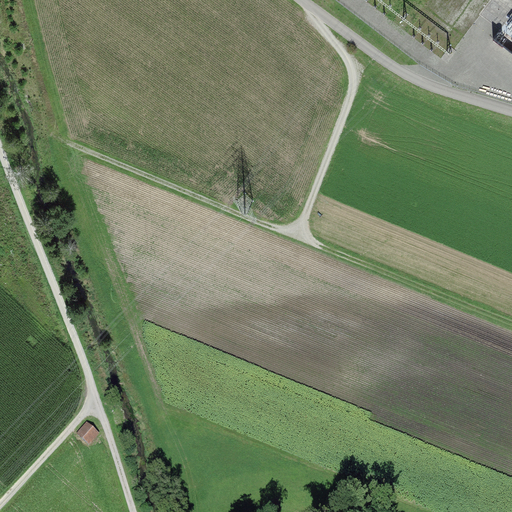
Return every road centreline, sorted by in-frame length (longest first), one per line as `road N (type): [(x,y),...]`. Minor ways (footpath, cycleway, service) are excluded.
road 1 (track): [(511,324),(73,145),(32,104),(3,0)]
road 2 (track): [(0,157),(135,511)]
road 3 (track): [(298,237),(349,99),(352,66),(327,28),(329,17)]
road 4 (track): [(305,0),(409,76),(511,109)]
road 5 (track): [(0,508),(98,400)]
